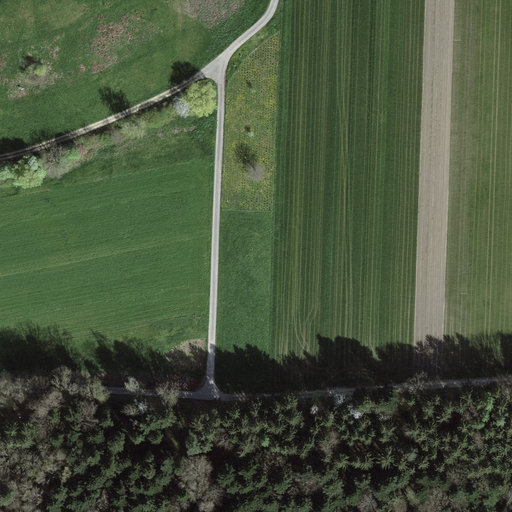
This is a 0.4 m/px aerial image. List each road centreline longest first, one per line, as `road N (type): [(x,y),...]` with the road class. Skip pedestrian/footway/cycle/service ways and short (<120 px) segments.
road 1 (track): [(511,383),(207,397),(0,391)]
road 2 (track): [(207,397),(221,61)]
road 3 (track): [(274,0),(221,61),(156,101),(0,157)]
